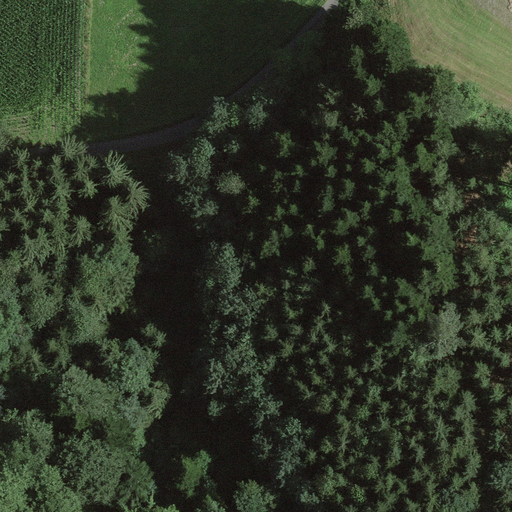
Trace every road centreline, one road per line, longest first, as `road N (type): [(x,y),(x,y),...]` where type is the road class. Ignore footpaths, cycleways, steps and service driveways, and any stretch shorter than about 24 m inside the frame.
road 1 (track): [(350,0),(349,63),(366,107),(420,154),(453,242),(490,511)]
road 2 (track): [(0,160),(133,145),(196,128),(247,99),(346,0)]
